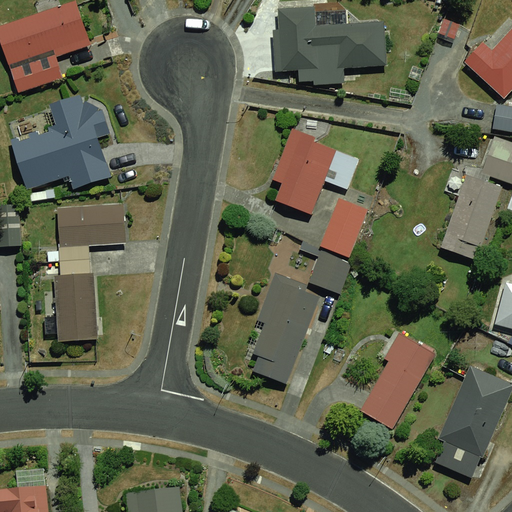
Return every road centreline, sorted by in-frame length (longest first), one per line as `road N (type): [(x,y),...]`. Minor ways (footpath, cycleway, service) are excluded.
road 1 (residential): [(156,412),(206,119),(187,65)]
road 2 (residential): [(156,412),(266,444),(387,511)]
road 3 (residential): [(0,409),(156,412)]
